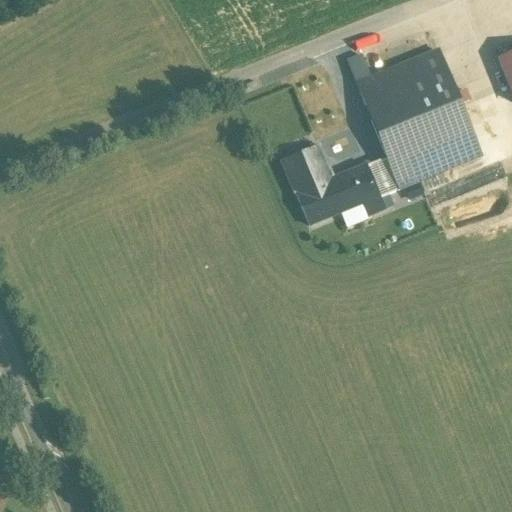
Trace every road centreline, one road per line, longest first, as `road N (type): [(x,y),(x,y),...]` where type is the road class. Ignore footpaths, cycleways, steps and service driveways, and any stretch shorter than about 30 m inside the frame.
road 1 (track): [(438,0),(0,175)]
road 2 (tertiary): [(74,511),(38,446),(0,341)]
